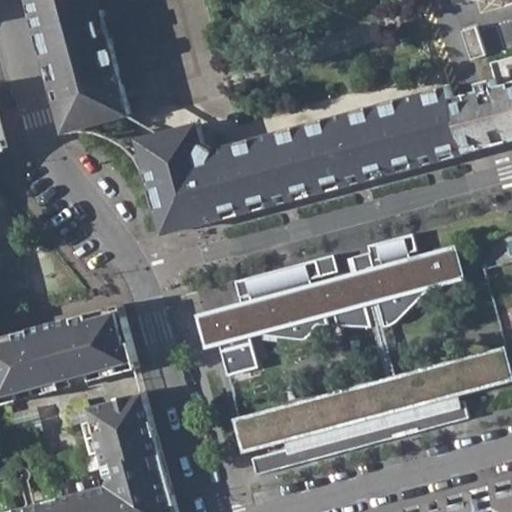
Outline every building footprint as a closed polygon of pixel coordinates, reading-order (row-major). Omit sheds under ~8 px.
[(511,0),(40,0),(66,130),(129,113),(104,11),(96,13),(92,0),(511,0),(511,80),(506,83),(504,75),(467,86),(451,90),(450,85),(219,148),(212,148),(205,144),(201,138),(198,121),(138,137),(165,235),(485,148),(511,140),(511,0)] [(462,29),(472,59),(488,52),(479,24),(462,29)] [(0,392),(4,392),(6,398),(18,396),(19,401),(51,392),(50,386),(75,379),(77,386),(108,377),(106,370),(138,362),(122,305),(0,336),(0,151),(9,148),(0,112),(0,392)] [(263,330),(265,336),(303,342),(317,330),(331,330),(328,313),(335,310),(340,329),(376,327),(368,301),(381,298),(389,327),(395,328),(434,294),(431,284),(447,281),(441,257),(435,258),(434,254),(417,258),(415,252),(424,250),(420,232),(375,244),(376,252),(360,256),(365,278),(347,282),(346,278),(318,286),(316,278),(344,271),(340,254),(240,281),(244,298),(255,296),(256,302),(215,313),(217,318),(205,321),(211,343),(222,340),(225,352),(256,344),(253,333),(263,330)] [(381,298),(368,301),(376,327),(389,381),(395,398),(407,396),(402,378),(389,327),(381,298)] [(255,458),(259,473),(476,414),(473,400),(465,402),(464,394),(490,387),(488,382),(496,382),(490,359),(483,360),(482,355),(402,378),(407,396),(395,398),(389,381),(271,412),(271,415),(265,417),(270,441),(276,438),(278,443),(288,441),(291,448),(255,458)] [(0,500),(2,511),(181,511),(178,500),(147,392),(90,408),(94,423),(88,425),(96,455),(103,453),(103,456),(83,462),(86,473),(107,468),(109,477),(113,478),(110,485),(58,498),(53,482),(42,485),(49,507),(28,511),(20,511),(20,509),(18,511),(14,493),(19,492),(14,477),(0,480),(0,500)] [(39,407),(16,413),(23,436),(46,430),(39,407)] [(511,511),(511,481),(494,487),(500,511),(511,511)] [(482,511),(477,489),(393,511),(482,511)]
